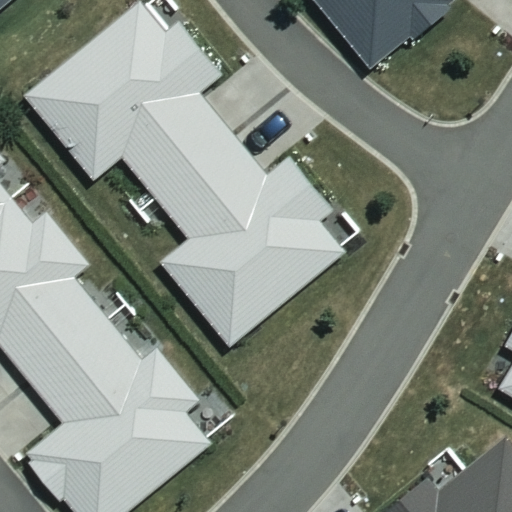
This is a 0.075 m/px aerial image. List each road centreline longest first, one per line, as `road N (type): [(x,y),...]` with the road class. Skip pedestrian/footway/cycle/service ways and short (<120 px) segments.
road 1 (residential): [(483,180),(341,412),(260,511)]
road 2 (residential): [(247,0),(322,78),(483,180)]
